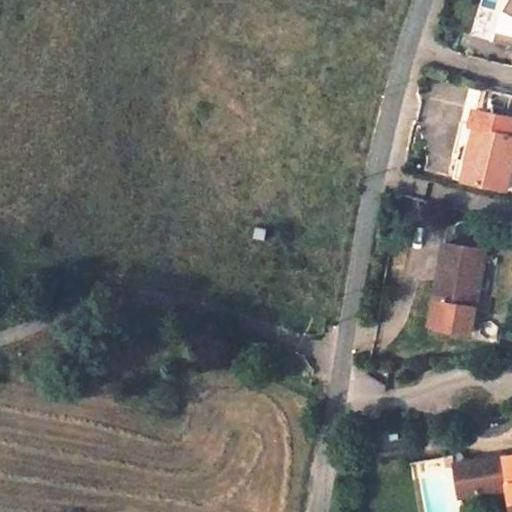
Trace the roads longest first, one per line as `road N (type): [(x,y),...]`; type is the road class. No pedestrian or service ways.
road 1 (residential): [(316,511),(396,76),(424,0)]
road 2 (unknown): [(336,392),(375,400),(511,378)]
